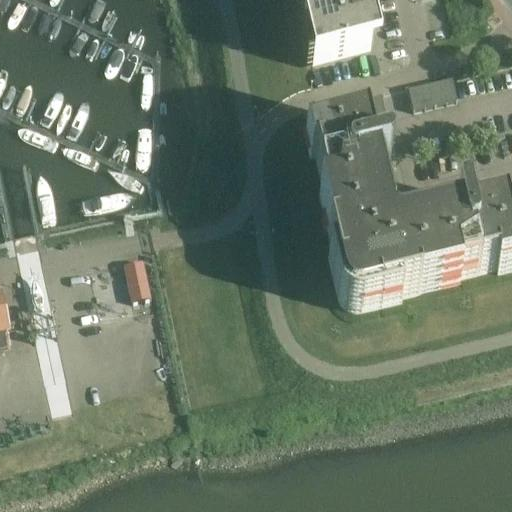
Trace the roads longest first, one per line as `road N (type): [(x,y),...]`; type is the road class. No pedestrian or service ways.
road 1 (unclassified): [(49,264),(216,233),(255,188),(253,159),(274,121),(383,81)]
road 2 (residential): [(398,146),(413,211),(511,187)]
road 3 (unclassified): [(383,81),(471,58),(511,33)]
